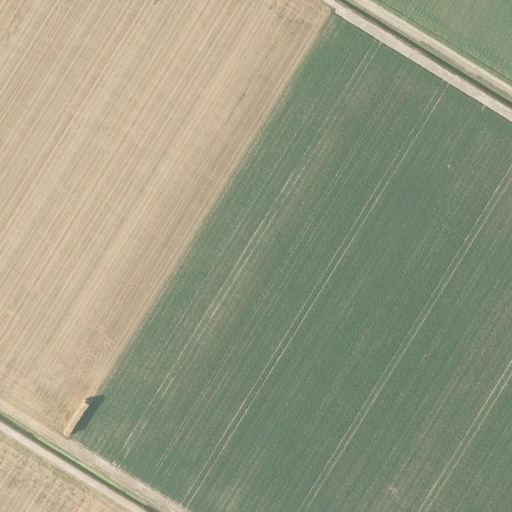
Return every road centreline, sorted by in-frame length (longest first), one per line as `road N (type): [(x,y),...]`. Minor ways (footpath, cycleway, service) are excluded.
road 1 (track): [(0,408),(170,511)]
road 2 (track): [(358,0),(511,95)]
